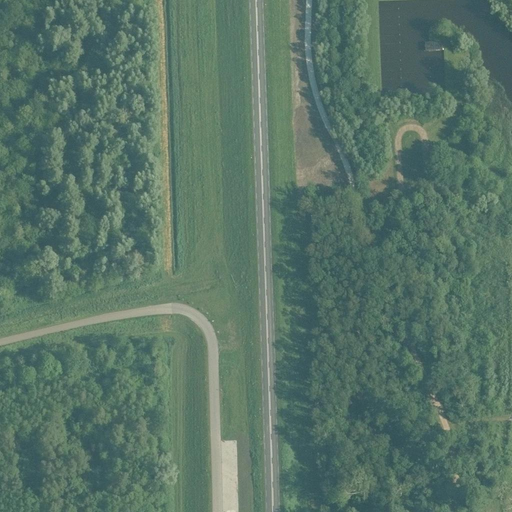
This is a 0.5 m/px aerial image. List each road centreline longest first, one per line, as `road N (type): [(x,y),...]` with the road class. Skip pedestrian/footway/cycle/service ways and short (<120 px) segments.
road 1 (primary): [(272,511),(256,0)]
road 2 (track): [(157,0),(165,279),(0,323)]
road 3 (unclassified): [(0,341),(120,314),(193,312),(210,347),(216,511)]
road 4 (track): [(0,359),(136,335),(207,332)]
road 5 (track): [(168,363),(0,391)]
road 6 (track): [(171,511),(168,347)]
